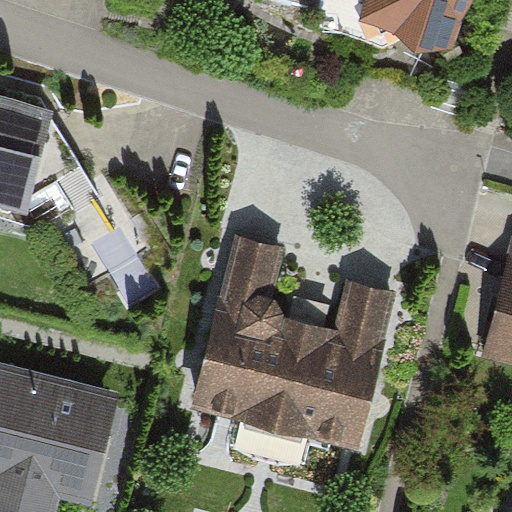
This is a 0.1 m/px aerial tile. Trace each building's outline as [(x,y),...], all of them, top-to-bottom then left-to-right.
[(454,59),(471,0),(361,0),(353,30),(454,59)] [(50,114),(0,101),(0,217),(22,223),(50,114)] [(241,242),(199,404),(363,447),(402,298),(350,284),(338,328),(274,312),(289,254),(241,242)] [(511,254),(485,361),(511,368),(511,254)] [(121,396),(0,364),(0,511),(58,511),(62,499),(92,507),(121,396)]
